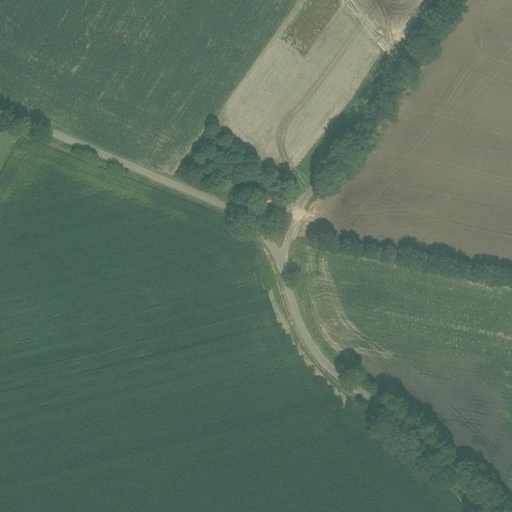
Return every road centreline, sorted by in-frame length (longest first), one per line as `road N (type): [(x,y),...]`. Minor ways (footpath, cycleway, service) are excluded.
road 1 (unclassified): [(282,267),(316,354),(416,430),(488,511)]
road 2 (unclassified): [(0,112),(239,213)]
road 3 (residential): [(303,202),(450,0)]
